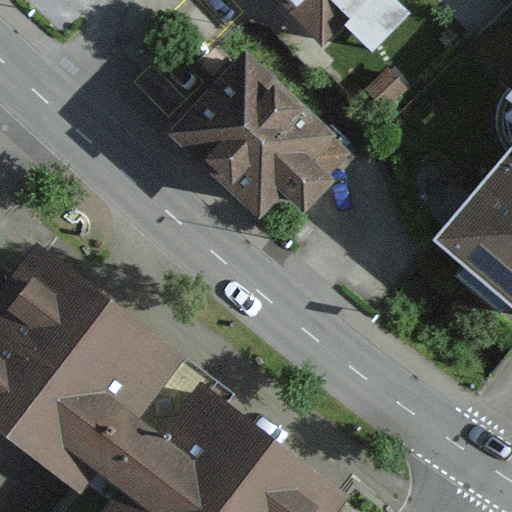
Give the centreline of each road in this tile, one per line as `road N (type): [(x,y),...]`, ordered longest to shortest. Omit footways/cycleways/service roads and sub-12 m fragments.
road 1 (primary): [(486,463),(247,287),(55,110)]
road 2 (residential): [(55,110),(121,0)]
